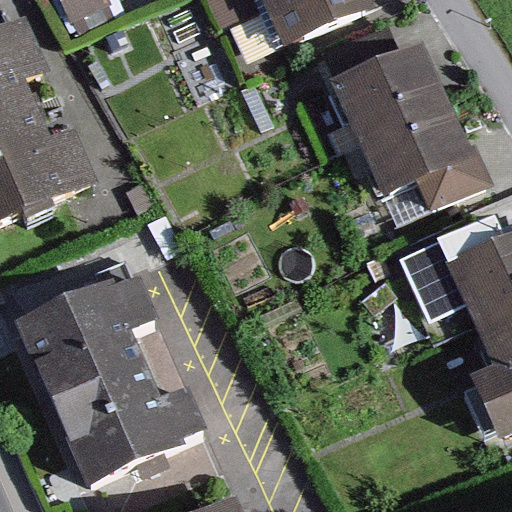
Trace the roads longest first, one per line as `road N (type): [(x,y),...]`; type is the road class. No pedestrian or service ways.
road 1 (residential): [(172,295),(273,511)]
road 2 (residential): [(511,103),(445,0)]
